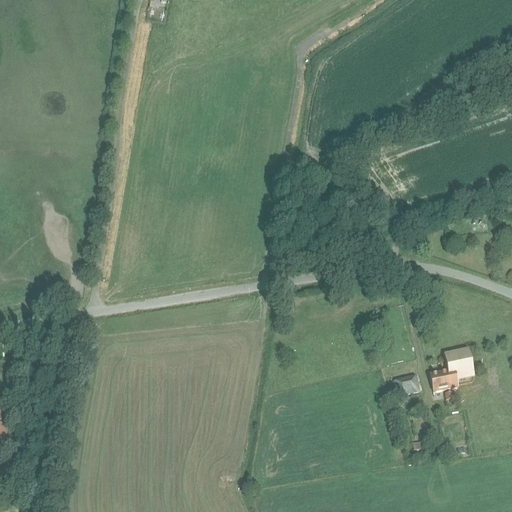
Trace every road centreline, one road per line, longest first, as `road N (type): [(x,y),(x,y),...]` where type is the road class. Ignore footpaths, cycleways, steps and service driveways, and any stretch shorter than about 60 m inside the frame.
road 1 (unclassified): [(67,319),(379,267),(439,270),(511,297)]
road 2 (unclassified): [(36,511),(67,319)]
road 3 (track): [(392,268),(402,231),(415,221),(511,198)]
